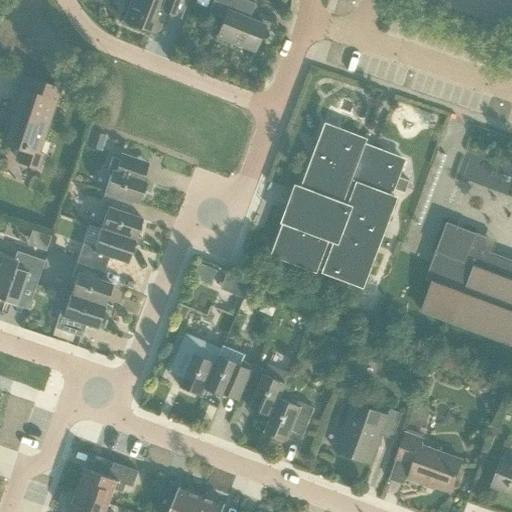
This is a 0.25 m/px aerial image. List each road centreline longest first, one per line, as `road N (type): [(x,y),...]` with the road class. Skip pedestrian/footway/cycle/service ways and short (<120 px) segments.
road 1 (residential): [(273,109),(243,189),(181,233),(128,378),(97,393)]
road 2 (residential): [(361,511),(118,420),(97,393)]
road 3 (residential): [(273,109),(106,43),(65,0)]
road 4 (residential): [(97,393),(65,408),(47,457),(22,470),(7,511)]
